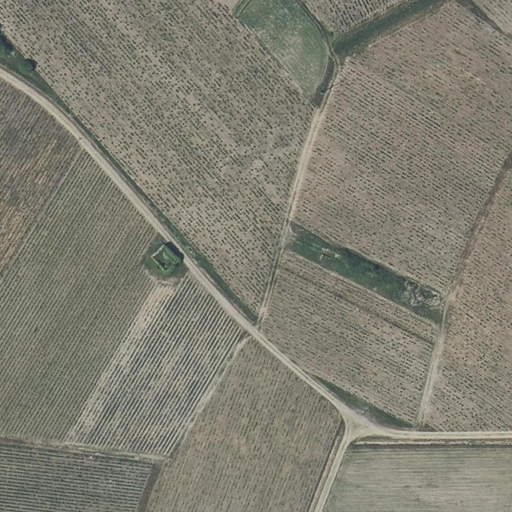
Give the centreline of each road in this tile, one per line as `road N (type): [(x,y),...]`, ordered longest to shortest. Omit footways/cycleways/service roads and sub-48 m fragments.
road 1 (track): [(0,72),(50,110),(233,313),(356,422)]
road 2 (track): [(340,45),(256,334)]
road 3 (track): [(507,169),(463,262),(412,435)]
road 4 (track): [(356,422),(412,435),(511,434)]
road 5 (track): [(419,0),(340,45),(299,0)]
